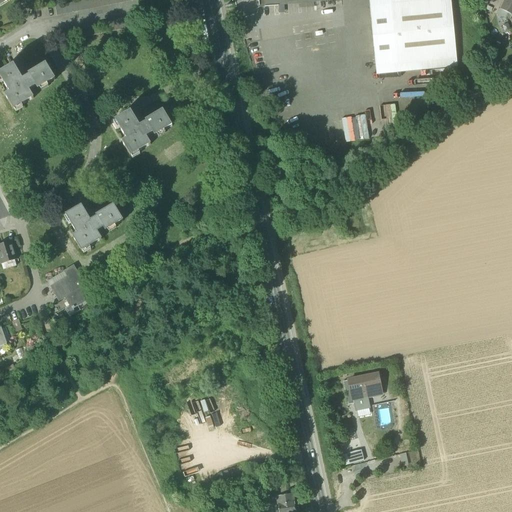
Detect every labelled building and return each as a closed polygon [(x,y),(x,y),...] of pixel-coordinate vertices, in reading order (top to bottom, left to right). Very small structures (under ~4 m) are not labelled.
[(135,0),(78,0),(55,5),(57,16),(83,11),(115,5),(136,0),(135,0)] [(450,0),(439,0),(390,5),(396,65),(456,59),(450,0)] [(511,0),(505,0),(501,10),(507,13),(511,0)] [(375,67),(396,65),(390,5),(370,7),(371,25),(375,67)] [(507,13),(501,10),(499,9),(496,15),(507,19),(505,16),(507,13)] [(139,15),(112,21),(60,31),(62,42),(114,32),(141,26),(139,15)] [(54,32),(56,43),(62,42),(60,31),(54,32)] [(396,65),(375,67),(376,75),(457,67),(456,59),(396,65)] [(5,96),(14,110),(22,105),(22,106),(34,99),(30,91),(37,87),(39,90),(55,80),(46,65),(29,75),(30,76),(23,80),(14,65),(0,73),(0,76),(10,93),(5,96)] [(390,106),(380,106),(381,119),(391,118),(390,106)] [(122,142),(131,156),(139,152),(139,153),(151,145),(147,138),(153,134),(155,137),(172,126),(163,111),(146,121),(147,123),(140,127),(130,112),(115,121),(127,140),(122,142)] [(73,237),(82,252),(101,240),(98,236),(123,221),(114,206),(90,220),(82,206),(66,215),(77,234),(73,237)] [(0,244),(0,258),(2,264),(15,260),(17,260),(11,241),(0,244)] [(15,260),(2,264),(4,270),(17,266),(15,260)] [(73,308),(75,307),(74,307),(91,297),(73,267),(65,272),(67,277),(51,286),(53,290),(55,289),(57,292),(55,294),(57,297),(61,295),(62,298),(59,300),(66,296),(73,308)] [(48,282),(51,286),(67,277),(65,272),(48,282)] [(23,330),(21,325),(19,320),(12,322),(16,333),(23,330)] [(6,328),(1,329),(6,343),(11,342),(6,328)] [(19,360),(25,358),(22,348),(16,351),(19,360)] [(2,369),(5,375),(14,368),(13,365),(2,369)] [(368,397),(381,395),(377,375),(348,381),(352,400),(353,400),(368,397)] [(354,404),(353,400),(352,400),(348,381),(343,382),(348,405),(354,404)] [(354,404),(355,411),(356,411),(369,408),(370,408),(368,397),(353,400),(354,404)] [(370,415),(369,408),(356,411),(358,418),(370,415)] [(355,451),(347,454),(350,465),(364,461),(361,451),(355,451)] [(409,466),(406,453),(400,455),(403,467),(409,466)] [(345,466),(350,465),(347,454),(341,456),(345,466)] [(266,505),(268,511),(278,508),(277,503),(276,497),(275,487),(264,491),(266,505)] [(278,508),(279,511),(295,511),(293,494),(276,497),(277,503),(278,508)]
